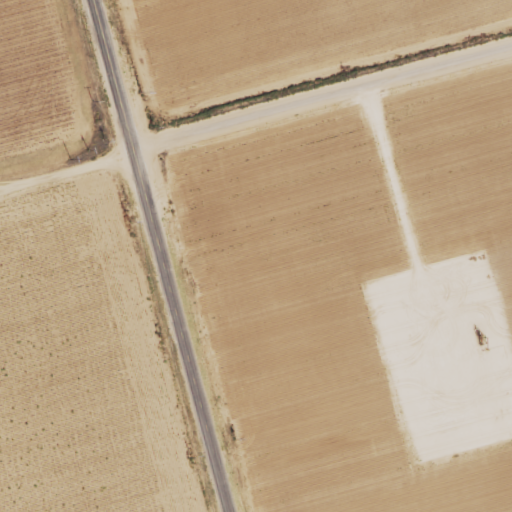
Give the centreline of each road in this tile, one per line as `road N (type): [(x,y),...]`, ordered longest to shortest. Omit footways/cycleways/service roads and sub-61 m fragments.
road 1 (secondary): [(91,0),(227,511)]
road 2 (residential): [(128,144),(511,42)]
